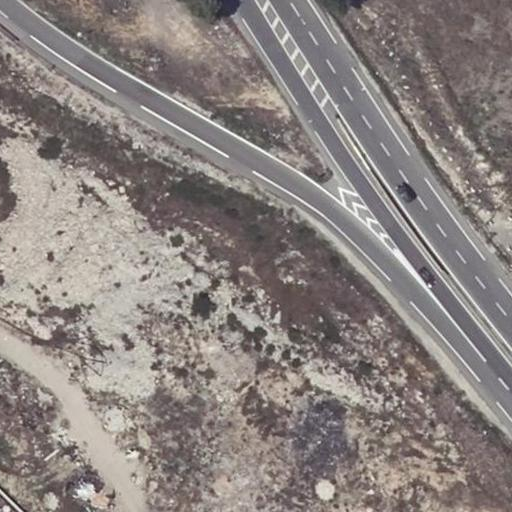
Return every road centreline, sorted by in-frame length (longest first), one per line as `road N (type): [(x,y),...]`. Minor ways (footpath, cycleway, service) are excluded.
road 1 (motorway): [(3,0),(55,41),(329,207),(511,401)]
road 2 (primary): [(249,0),(299,95),(511,378)]
road 3 (primary): [(511,316),(287,0)]
